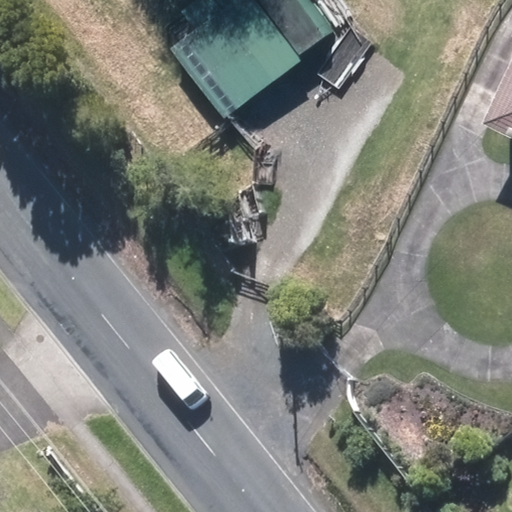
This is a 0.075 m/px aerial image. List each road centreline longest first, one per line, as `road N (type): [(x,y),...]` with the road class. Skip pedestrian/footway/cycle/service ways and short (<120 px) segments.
road 1 (secondary): [(286,511),(0,167)]
road 2 (track): [(511,176),(472,180),(445,195),(424,218),(409,278),(433,334),(457,353),(511,365)]
road 3 (track): [(409,278),(269,490)]
road 4 (track): [(445,195),(511,54)]
